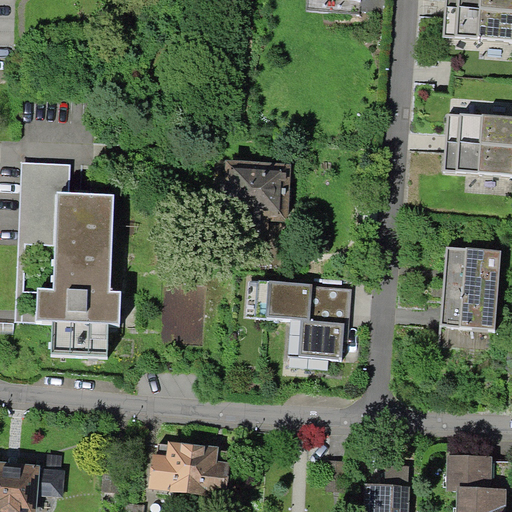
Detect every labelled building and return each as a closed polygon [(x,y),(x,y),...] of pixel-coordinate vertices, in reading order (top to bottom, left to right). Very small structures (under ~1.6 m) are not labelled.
[(511,0),(443,0),(443,13),(511,17),(511,0)] [(511,17),(443,13),(441,44),(511,48),(511,17)] [(511,118),(447,115),(445,145),(511,149),(511,118)] [(511,149),(445,145),(443,176),(511,180),(511,149)] [(107,297),(111,200),(56,198),(58,167),(26,165),(23,247),(53,248),(51,295),(35,294),(34,326),(50,327),(48,359),(105,361),(106,329),(117,330),(118,297),(107,297)] [(262,221),(282,223),(285,172),(226,169),(225,186),(219,191),(217,213),(223,220),(242,221),(241,230),(262,231),(262,221)] [(500,256),(448,252),(442,334),(494,338),(500,256)] [(256,319),(291,322),(308,323),(311,283),(259,280),(256,319)] [(308,323),(291,322),(289,357),(341,360),(342,342),(346,342),(347,325),(308,323)] [(0,335),(11,336),(11,326),(0,325),(0,335)] [(168,492),(185,494),(190,451),(155,447),(150,488),(168,491),(168,492)] [(117,476),(119,451),(104,449),(102,474),(117,476)] [(225,455),(190,451),(185,494),(201,496),(202,494),(220,496),(225,455)] [(60,475),(16,472),(14,471),(15,462),(6,461),(5,471),(0,470),(0,511),(29,511),(30,497),(58,499),(60,475)] [(499,511),(500,494),(511,493),(511,464),(486,464),(486,461),(447,461),(447,493),(457,494),(456,511),(499,511)] [(341,494),(342,466),(325,465),(324,493),(341,494)] [(402,511),(405,472),(384,471),(384,491),(366,490),(364,511),(402,511)]
